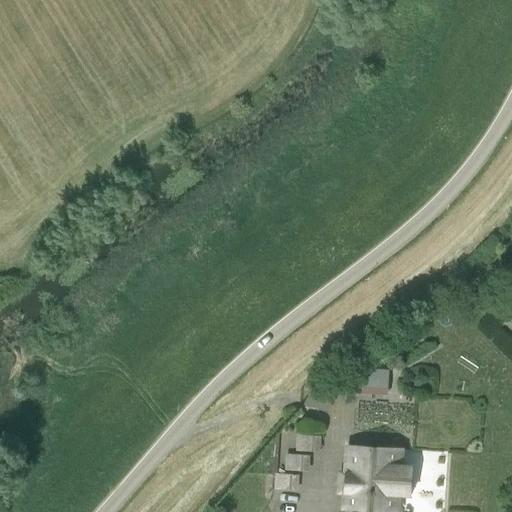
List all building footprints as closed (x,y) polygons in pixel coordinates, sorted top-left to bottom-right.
[(511,314),(503,324),(511,331),(511,314)] [(349,371),(348,391),(388,393),(389,373),(349,371)] [(349,447),(345,511),(369,511),(398,511),(399,495),(412,496),(413,469),(401,468),(402,449),(349,447)] [(301,471),(302,454),(288,453),(287,470),(301,471)] [(277,473),(277,487),(291,487),(292,474),(277,473)]
